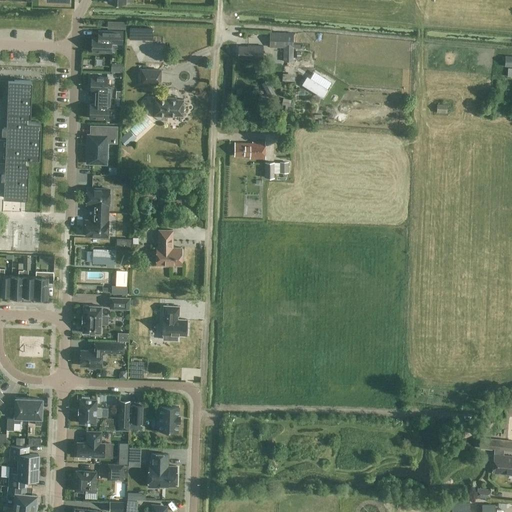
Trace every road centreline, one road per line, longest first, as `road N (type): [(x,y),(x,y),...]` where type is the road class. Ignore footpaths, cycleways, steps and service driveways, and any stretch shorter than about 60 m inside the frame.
road 1 (unclassified): [(194,392),(203,381),(219,0)]
road 2 (residential): [(69,221),(75,47)]
road 3 (residential): [(194,392),(63,381)]
road 4 (residential): [(63,381),(57,511)]
road 5 (residential): [(192,511),(194,392)]
